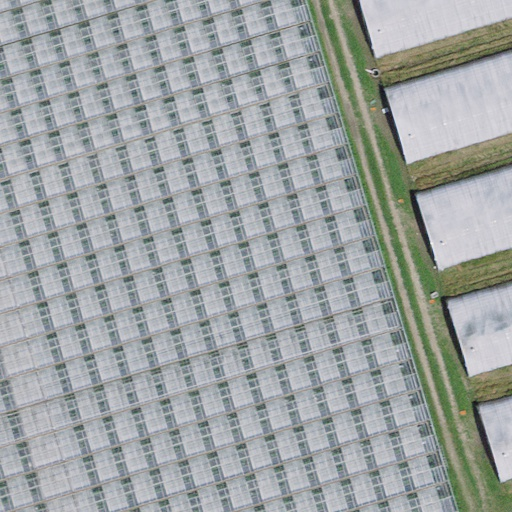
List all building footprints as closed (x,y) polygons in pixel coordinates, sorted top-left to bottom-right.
[(0,0),(0,511),(446,511),(315,0),(0,0)] [(364,0),(372,33),(509,0),(364,0)] [(404,140),(511,113),(511,35),(386,67),(404,140)] [(511,146),(416,169),(433,243),(511,224),(511,146)] [(466,356),(511,344),(511,265),(447,282),(466,356)] [(511,377),(479,385),(497,458),(511,454),(511,377)]
